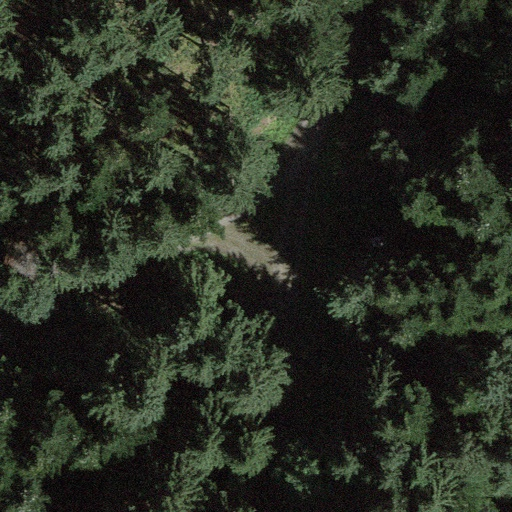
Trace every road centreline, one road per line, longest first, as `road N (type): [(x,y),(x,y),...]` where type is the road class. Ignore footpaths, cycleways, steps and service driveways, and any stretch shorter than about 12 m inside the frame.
road 1 (track): [(0,302),(121,267),(272,197),(344,97),(366,0)]
road 2 (track): [(259,511),(273,415),(272,197)]
